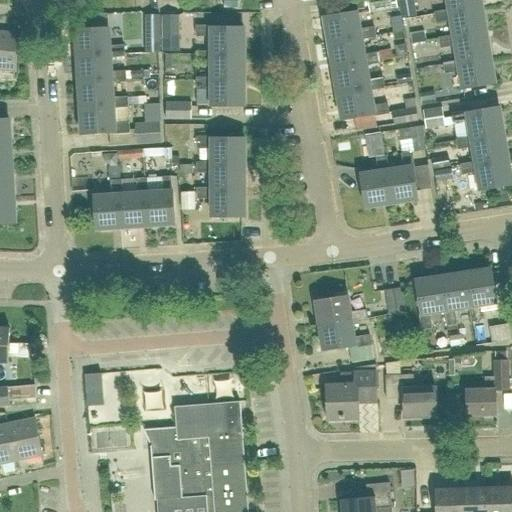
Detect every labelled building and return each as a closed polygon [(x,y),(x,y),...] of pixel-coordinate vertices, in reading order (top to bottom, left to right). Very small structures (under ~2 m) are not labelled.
[(396,0),(371,0),(374,12),(397,8),(396,0)] [(397,0),(400,16),(415,13),(413,0),(397,0)] [(445,0),(447,11),(448,14),(480,8),(478,0),(445,0)] [(480,8),(448,14),(447,11),(434,13),(436,24),(450,22),(452,37),(453,39),(485,33),(480,8)] [(356,11),(324,17),(329,43),(361,38),(361,39),(375,36),(373,25),(359,28),(356,11)] [(145,44),(161,44),(160,15),(145,15),(145,44)] [(178,40),(178,15),(162,15),(162,40),(178,40)] [(211,54),(244,54),(244,28),(211,28),(211,25),(195,25),(195,35),(211,36),(211,51),(211,54)] [(77,57),(110,54),(111,57),(126,56),(125,46),(109,47),(108,28),(75,31),(77,57)] [(412,44),(426,42),(424,31),(410,34),(412,44)] [(0,32),(0,70),(14,72),(18,34),(0,32)] [(485,33),(453,39),(452,37),(439,39),(441,50),(454,47),(457,62),(457,64),(489,58),(485,33)] [(365,63),(365,64),(380,61),(378,51),(363,54),(361,39),(361,38),(329,43),(333,69),(365,63)] [(406,44),(394,46),(396,57),(408,55),(406,44)] [(211,80),(244,80),(244,54),(211,54),(211,51),(195,51),(195,62),(211,62),(211,78),(211,80)] [(79,83),(111,80),(112,83),(128,82),(127,72),(112,73),(111,57),(110,54),(77,57),(79,83)] [(176,55),(165,56),(165,69),(176,69),(176,55)] [(494,83),(489,58),(457,64),(457,62),(444,64),(445,69),(446,74),(459,72),(462,89),(494,83)] [(369,88),(369,90),(384,87),(382,77),(368,79),(365,64),(365,63),(333,69),(338,93),(369,88)] [(244,107),(244,80),(211,80),(211,78),(196,78),(196,88),(211,88),(211,107),(244,107)] [(80,108),(113,106),(113,109),(129,108),(128,97),(113,99),(112,83),(111,80),(79,83),(80,108)] [(369,88),(338,93),(343,119),(354,117),(374,114),(374,116),(389,113),(387,102),(372,105),(369,90),(369,88)] [(422,106),(436,103),(434,91),(420,94),(422,106)] [(394,125),(418,121),(414,98),(404,99),(406,109),(392,111),(394,125)] [(191,120),(191,105),(191,102),(166,102),(166,119),(191,120)] [(113,106),(80,108),(82,134),(114,132),(115,135),(131,133),(130,123),(114,124),(113,109),(113,106)] [(426,129),(445,126),(442,107),(423,110),(426,129)] [(454,125),(468,122),(470,137),(471,140),(503,134),(499,107),(466,113),(466,111),(452,113),(454,125)] [(374,116),(374,114),(354,117),(356,131),(376,128),(374,116)] [(0,145),(10,145),(8,119),(0,119),(0,145)] [(135,124),(136,145),(161,143),(160,123),(135,124)] [(165,126),(166,139),(190,138),(190,125),(165,126)] [(398,130),(400,142),(412,140),(414,152),(427,150),(424,126),(398,130)] [(508,159),(503,134),(471,140),(470,137),(457,139),(459,150),(472,148),(475,162),(475,164),(508,159)] [(211,148),(211,163),(211,166),(244,165),(244,139),(211,140),(211,137),(196,137),(197,148),(211,148)] [(0,171),(11,171),(10,145),(0,145),(0,171)] [(173,159),(187,159),(186,147),(173,147),(173,159)] [(119,160),(143,158),(142,149),(118,151),(119,160)] [(387,172),(391,204),(418,200),(413,169),(415,169),(413,152),(402,153),(404,169),(389,171),(387,172)] [(387,172),(389,171),(387,155),(376,157),(379,172),(360,175),(365,208),(391,204),(387,172)] [(433,170),(434,169),(450,166),(448,156),(431,159),(433,170)] [(511,184),(511,182),(508,159),(475,164),(475,162),(461,165),(463,175),(476,172),(480,190),(511,184)] [(244,191),(244,165),(211,166),(211,163),(197,163),(197,174),(211,174),(212,189),(212,192),(244,191)] [(179,174),(192,174),(192,165),(179,164),(179,174)] [(434,171),(436,182),(453,179),(451,168),(434,171)] [(0,198),(13,197),(11,171),(0,171),(0,198)] [(146,193),(147,226),(174,224),(172,192),(175,192),(174,176),(163,177),(164,192),(148,193),(146,193)] [(147,226),(146,193),(148,193),(147,178),(137,179),(138,193),(123,194),(120,195),(122,228),(147,226)] [(120,195),(123,194),(122,180),(112,180),(113,196),(94,197),(96,230),(122,228),(120,195)] [(245,217),(244,191),(212,192),(212,189),(197,189),(197,199),(212,199),(212,218),(245,217)] [(181,210),(195,210),(195,192),(181,192),(181,210)] [(0,224),(15,224),(13,197),(0,198),(0,224)] [(214,220),(215,233),(232,231),(231,218),(214,220)] [(491,269),(466,273),(471,307),(470,307),(472,322),(482,321),(480,306),(497,303),(491,269)] [(466,273),(441,277),(446,311),(444,311),(447,326),(457,324),(455,309),(470,307),(471,307),(466,273)] [(430,314),(444,311),(446,311),(441,277),(416,280),(421,314),(419,314),(421,329),(432,328),(430,314)] [(389,315),(406,312),(402,288),(385,290),(389,315)] [(314,301),(318,326),(352,321),(353,324),(368,321),(367,310),(351,313),(348,295),(314,301)] [(352,321),(318,326),(323,352),(356,346),(357,349),(373,346),(371,335),(355,338),(353,324),(352,321)] [(0,327),(0,363),(9,364),(10,357),(31,358),(31,344),(11,343),(12,329),(0,327)] [(463,346),(462,336),(448,338),(449,348),(463,346)] [(386,340),(389,355),(408,352),(405,337),(386,340)] [(509,389),(508,369),(508,360),(493,360),(494,370),(494,377),(484,377),(484,389),(466,389),(467,416),(496,414),(495,389),(509,389)] [(371,373),(357,373),(341,373),(341,384),(326,385),(328,421),(360,420),(359,403),(372,403),(371,373)] [(101,374),(85,375),(86,387),(102,386),(101,374)] [(388,399),(406,398),(406,419),(437,418),(436,387),(416,387),(415,375),(388,375),(388,399)] [(8,401),(36,398),(36,386),(7,388),(8,401)] [(158,499),(158,511),(249,511),(241,401),(175,406),(177,426),(144,429),(153,450),(157,449),(157,457),(152,458),(156,500),(158,499)] [(7,425),(15,462),(42,456),(34,420),(7,425)] [(0,465),(15,462),(7,425),(0,427),(0,465)] [(366,484),(367,498),(341,500),(341,511),(393,511),(393,508),(392,508),(391,495),(389,482),(366,484)] [(511,511),(511,485),(489,486),(489,511),(511,511)] [(463,511),(463,486),(436,487),(436,511),(463,511)] [(463,486),(463,511),(489,511),(489,486),(463,486)]
